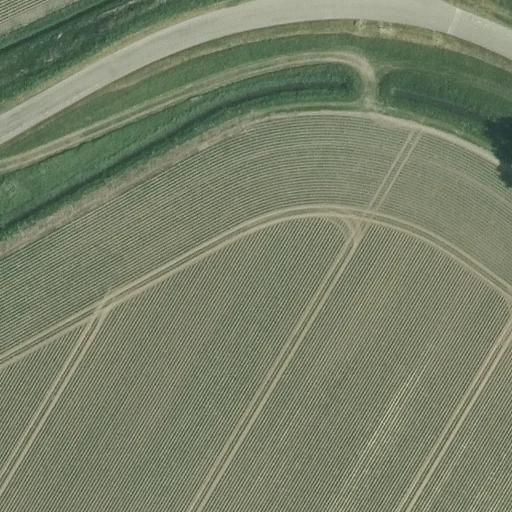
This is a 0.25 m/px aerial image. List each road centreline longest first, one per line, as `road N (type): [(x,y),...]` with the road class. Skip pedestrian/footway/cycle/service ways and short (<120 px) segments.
road 1 (track): [(511,94),(442,70),(363,58),(283,62),(134,114),(0,206)]
road 2 (unclassified): [(389,9),(332,7),(233,21),(121,64),(0,131)]
road 3 (track): [(0,171),(134,114)]
road 4 (unclassified): [(511,48),(389,9)]
